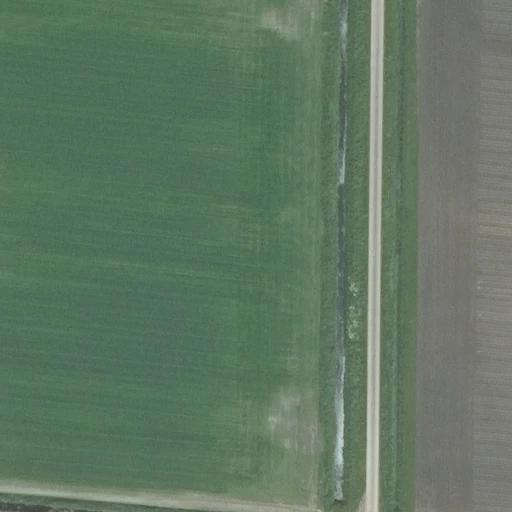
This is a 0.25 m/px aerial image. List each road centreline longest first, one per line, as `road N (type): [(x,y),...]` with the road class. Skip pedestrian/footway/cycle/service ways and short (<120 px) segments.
road 1 (unclassified): [(375,511),(383,0)]
road 2 (track): [(0,488),(243,511)]
